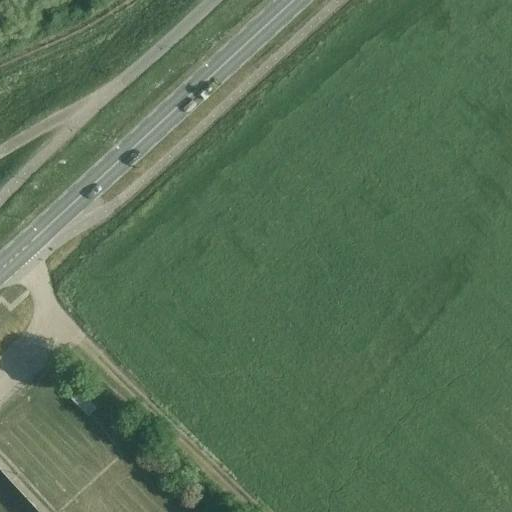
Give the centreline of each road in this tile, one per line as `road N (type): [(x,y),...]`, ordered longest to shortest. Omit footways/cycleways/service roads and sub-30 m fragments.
road 1 (primary): [(0,270),(294,0)]
road 2 (track): [(47,303),(260,511)]
